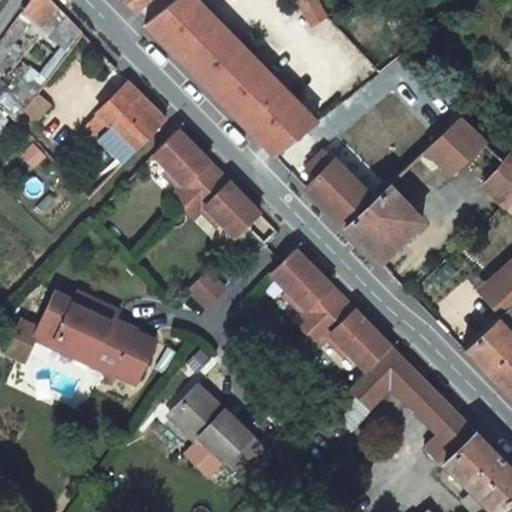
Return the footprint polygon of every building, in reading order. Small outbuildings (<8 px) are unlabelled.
[(51,0),(29,0),(23,10),(31,17),(43,27),(59,7),(51,0)] [(121,0),(134,13),(148,0),(121,0)] [(196,0),(173,0),(145,23),(217,97),(260,65),(251,56),(245,61),(234,50),(240,44),(218,22),(207,33),(200,40),(191,31),(198,24),(210,13),(196,0)] [(83,33),(59,7),(43,27),(70,49),(83,33)] [(31,17),(23,10),(5,34),(14,42),(31,17)] [(200,40),(207,33),(198,24),(191,31),(200,40)] [(0,49),(0,73),(1,74),(13,59),(0,49)] [(275,80),(260,65),(217,97),(274,156),(316,123),(284,89),(272,101),(265,108),(256,99),(264,92),(275,80)] [(85,126),(122,164),(167,118),(130,82),(108,103),(98,112),(85,126)] [(51,102),(37,92),(21,113),(33,124),(51,102)] [(264,92),(256,99),(265,108),(272,101),(264,92)] [(486,143),(458,117),(424,150),(451,175),(486,143)] [(198,150),(177,129),(153,154),(180,181),(168,193),(193,218),(201,210),(217,226),(220,222),(236,237),(247,226),(260,213),(239,192),(236,196),(231,190),(234,187),(218,171),(203,155),(200,159),(194,154),(198,150)] [(198,150),(194,154),(200,159),(203,155),(198,150)] [(343,226),(371,198),(325,150),(308,167),(317,176),(306,188),(343,226)] [(511,154),(504,161),(503,160),(488,177),(511,197),(511,154)] [(423,220),(388,184),(343,226),(379,262),(423,220)] [(234,187),(231,190),(236,196),(239,192),(234,187)] [(324,278),(295,249),(285,258),(285,259),(271,273),(305,307),(294,318),(308,332),(322,346),(332,335),(367,370),(390,346),(361,317),(358,320),(352,315),(356,311),(343,298),(329,284),(326,287),(320,282),(324,278)] [(207,270),(188,289),(207,306),(209,305),(226,287),(207,270)] [(511,273),(485,298),(502,315),(511,306),(511,273)] [(329,284),(324,278),(320,282),(326,287),(329,284)] [(111,317),(112,318),(117,307),(79,290),(74,300),(75,300),(73,304),(110,321),(111,317)] [(136,382),(156,340),(135,330),(136,329),(112,318),(111,317),(110,321),(73,304),(75,300),(74,300),(56,291),(39,327),(36,335),(55,344),(57,338),(94,355),(91,361),(108,369),(118,373),(136,382)] [(361,317),(356,311),(352,315),(358,320),(361,317)] [(511,352),(511,334),(496,318),(463,349),(488,375),(511,352)] [(36,335),(39,327),(22,319),(9,350),(25,358),(36,335)] [(55,344),(91,361),(94,355),(57,338),(55,344)] [(390,346),(367,370),(385,388),(390,384),(408,364),(390,346)] [(511,352),(488,375),(511,398),(511,352)] [(390,384),(437,433),(457,415),(408,364),(390,384)] [(118,373),(108,369),(104,377),(113,383),(118,373)] [(367,370),(350,388),(369,405),(385,388),(367,370)] [(250,435),(197,385),(173,411),(223,459),(225,460),(226,459),(240,471),(262,448),(249,436),(250,435)] [(351,394),(332,413),(351,431),(369,412),(351,394)] [(208,474),(223,459),(173,411),(169,415),(197,442),(186,453),(197,464),(208,474)] [(491,511),(493,511),(498,508),(511,497),(511,468),(457,415),(437,433),(424,445),(472,493),(491,511)] [(491,511),(472,493),(463,503),(472,511),(491,511)] [(511,511),(511,497),(498,508),(501,511),(511,511)]
